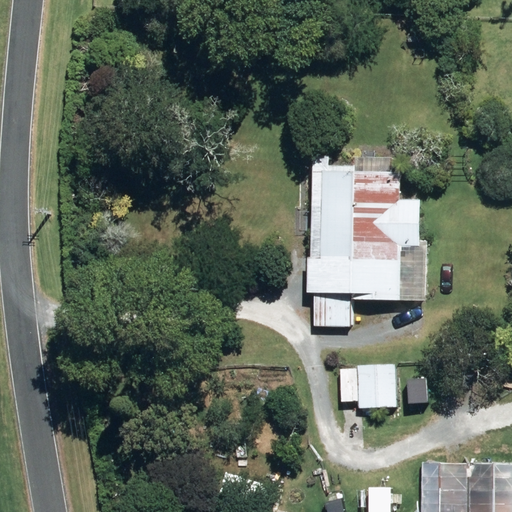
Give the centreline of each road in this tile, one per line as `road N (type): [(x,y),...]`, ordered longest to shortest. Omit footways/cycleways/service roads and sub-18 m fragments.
road 1 (unknown): [(24,340),(281,325),(297,343),(311,434),(331,453),(363,460),(489,408)]
road 2 (residential): [(53,511),(18,275),(17,140),(29,0)]
